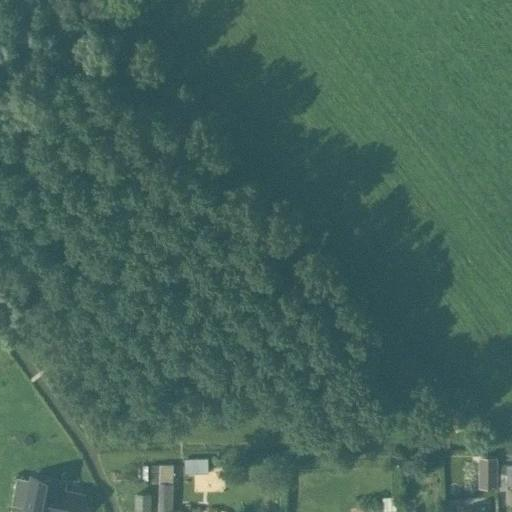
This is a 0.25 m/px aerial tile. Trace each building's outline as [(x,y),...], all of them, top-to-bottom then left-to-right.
[(497,457),(480,457),(480,485),(497,485),(497,457)] [(412,460),(396,461),(397,477),(413,476),(412,460)] [(152,464),(151,482),(160,483),(160,464),(152,464)] [(171,473),(172,464),(160,464),(160,483),(158,511),(187,511),(173,511),(174,482),(173,482),(174,473),(171,473)] [(507,464),(499,465),(499,475),(507,474),(507,464)] [(26,507),(24,511),(80,511),(84,494),(63,490),(65,483),(32,476),(31,479),(26,507)] [(151,511),(152,492),(136,492),(135,511),(151,511)] [(396,511),(395,497),(382,497),(383,511),(396,511)]
